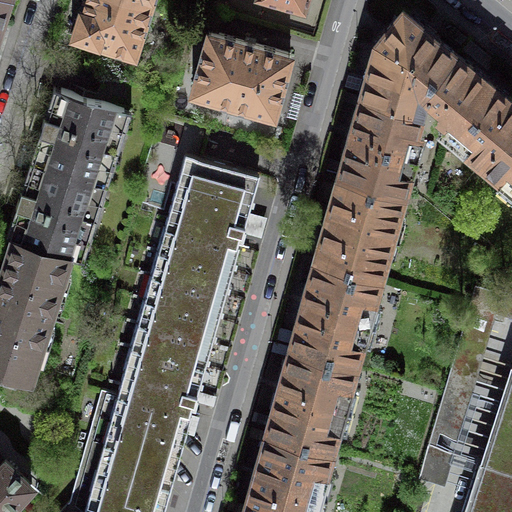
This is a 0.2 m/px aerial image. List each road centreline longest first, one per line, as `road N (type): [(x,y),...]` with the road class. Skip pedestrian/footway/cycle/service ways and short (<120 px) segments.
road 1 (residential): [(199,511),(345,0)]
road 2 (residential): [(0,139),(45,0)]
